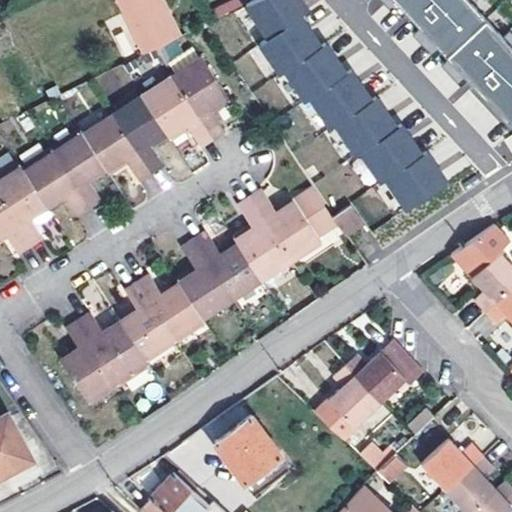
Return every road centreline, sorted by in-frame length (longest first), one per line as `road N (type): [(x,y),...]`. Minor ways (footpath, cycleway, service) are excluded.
road 1 (residential): [(392,269),(89,478)]
road 2 (residential): [(0,312),(242,162)]
road 3 (residential): [(511,186),(355,16),(351,0)]
road 4 (residential): [(511,420),(476,365),(392,269)]
road 5 (residential): [(89,478),(0,341)]
road 6 (residential): [(511,187),(392,269)]
